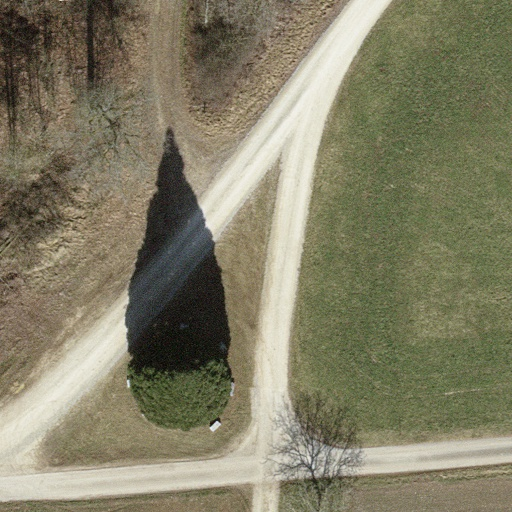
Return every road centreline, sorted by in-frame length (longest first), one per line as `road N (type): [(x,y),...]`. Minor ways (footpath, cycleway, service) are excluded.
road 1 (track): [(0,484),(511,451)]
road 2 (track): [(329,32),(178,263),(0,412)]
road 3 (track): [(329,32),(279,202),(260,511)]
road 4 (track): [(165,0),(178,263)]
